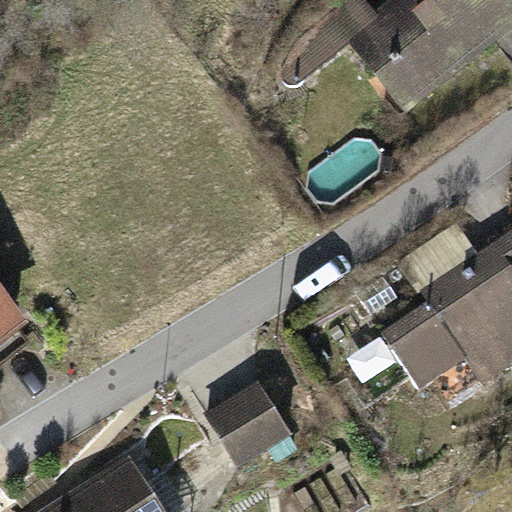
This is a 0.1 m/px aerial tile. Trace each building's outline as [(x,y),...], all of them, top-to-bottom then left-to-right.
[(376,80),(403,115),(497,40),(487,28),(511,7),(511,2),(510,0),(410,0),(384,22),(366,0),(356,0),(300,43),(287,73),(286,81),(292,87),(303,88),(356,45),(381,75),(376,80)] [(431,306),(384,336),(422,394),(467,364),(479,382),(511,360),(511,238),(496,249),(500,254),(428,301),(431,306)] [(0,304),(0,361),(27,341),(0,304)] [(210,417),(240,466),(290,435),(260,386),(210,417)] [(71,510),(67,511),(162,511),(133,464),(68,505),(71,510)]
